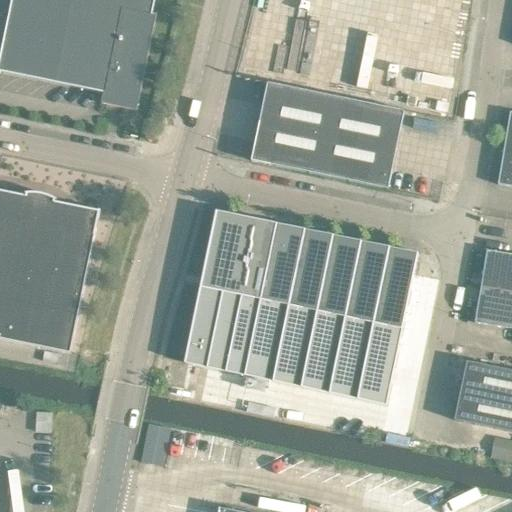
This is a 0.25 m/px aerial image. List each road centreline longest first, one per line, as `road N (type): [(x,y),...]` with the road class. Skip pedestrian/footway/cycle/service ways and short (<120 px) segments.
road 1 (unclassified): [(184,178),(460,234),(503,0)]
road 2 (unclassified): [(104,511),(184,178)]
road 3 (unclassified): [(184,178),(0,139)]
road 4 (unclassified): [(184,178),(229,0)]
